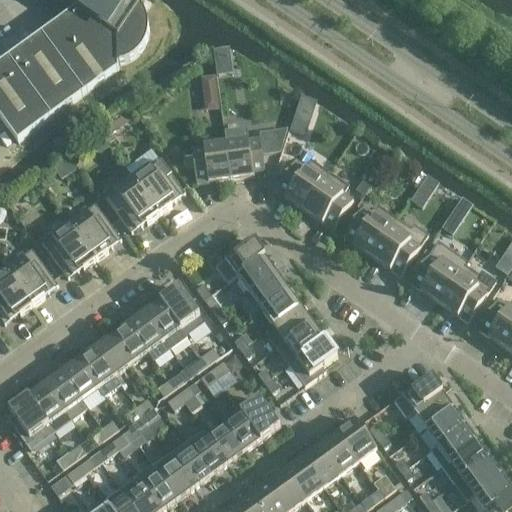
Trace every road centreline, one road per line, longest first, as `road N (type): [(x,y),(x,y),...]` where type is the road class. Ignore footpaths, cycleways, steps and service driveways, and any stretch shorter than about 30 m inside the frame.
road 1 (residential): [(0,377),(221,218),(245,218),(430,345)]
road 2 (secondary): [(274,0),(511,160)]
road 3 (residential): [(200,511),(430,345)]
road 4 (secondary): [(511,125),(326,0)]
